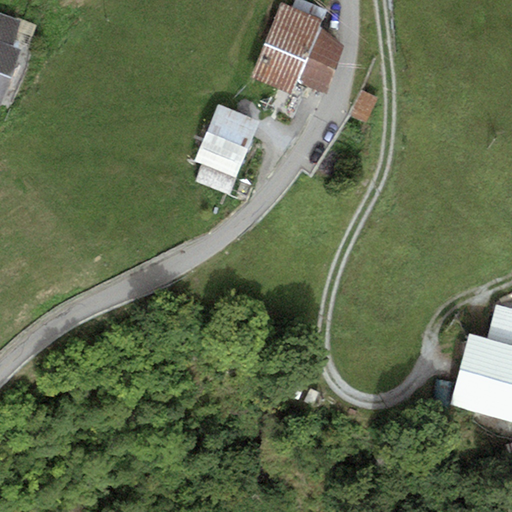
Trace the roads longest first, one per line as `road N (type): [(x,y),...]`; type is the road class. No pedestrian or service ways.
road 1 (track): [(377,0),(389,81),(385,159),(327,297),(320,357),(329,379),(361,401),(392,399),(415,376),(439,316),(511,277)]
road 2 (unclassified): [(0,371),(63,319),(206,247),(264,198),(327,108),(347,50),(346,0)]
road 3 (track): [(261,0),(240,61),(243,78),(271,130),(301,149)]
road 4 (track): [(0,126),(92,0)]
